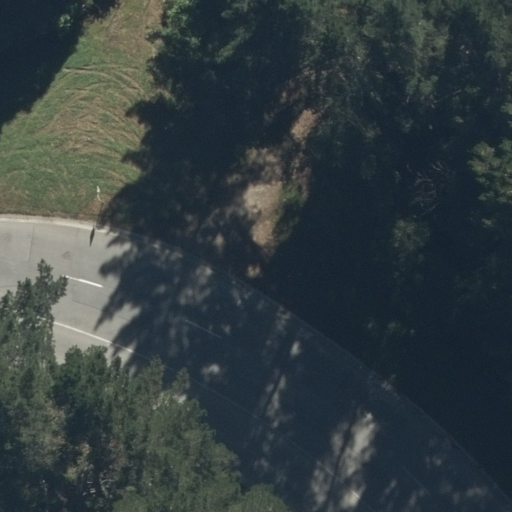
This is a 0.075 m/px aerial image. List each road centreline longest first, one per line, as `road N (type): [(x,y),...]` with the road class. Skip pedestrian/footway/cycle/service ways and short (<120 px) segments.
road 1 (unclassified): [(0,302),(192,376),(322,455),(372,511)]
road 2 (track): [(324,0),(192,376)]
